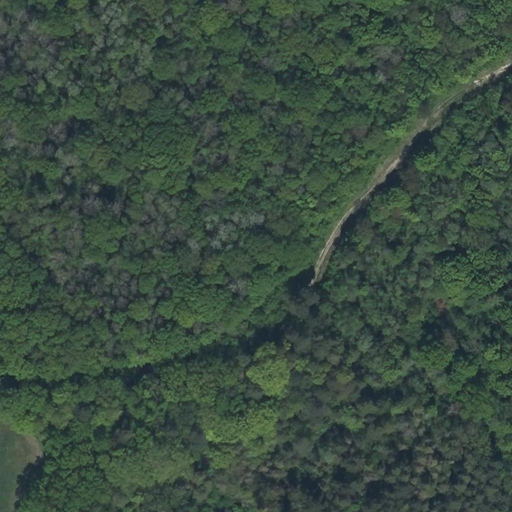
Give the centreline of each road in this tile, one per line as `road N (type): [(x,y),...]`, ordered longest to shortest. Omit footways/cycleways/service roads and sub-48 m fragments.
road 1 (track): [(511,52),(395,145),(302,288),(219,357),(82,382),(0,381)]
road 2 (track): [(302,288),(118,511)]
